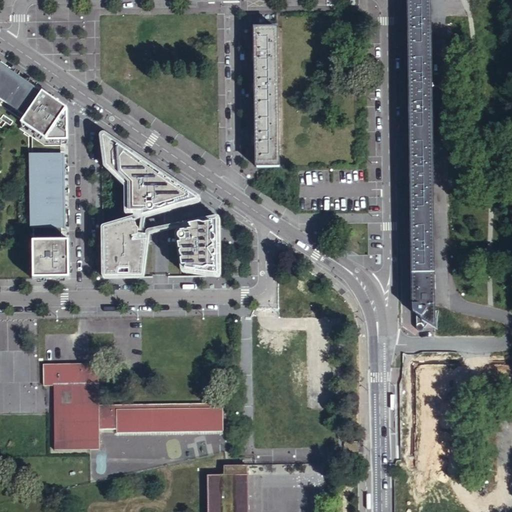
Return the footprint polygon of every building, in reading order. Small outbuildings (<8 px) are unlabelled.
[(409,0),(411,139),(413,222),(413,274),(436,273),(431,0),(409,0)] [(256,29),(258,168),(281,168),(279,29),(256,29)] [(0,101),(25,120),(21,127),(47,146),(69,145),(68,108),(0,60),(0,101)] [(104,133),(102,136),(105,168),(125,186),(128,213),(136,215),(136,219),(104,227),(104,277),(145,276),(151,238),(140,238),(138,222),(201,202),(202,197),(109,135),(104,133)] [(67,153),(32,153),(32,228),(67,228),(67,153)] [(174,226),(185,273),(221,276),(221,216),(174,226)] [(71,240),(35,240),(35,279),(72,278),(71,240)] [(413,274),(414,293),(414,306),(414,329),(415,386),(416,450),(438,450),(437,393),(437,389),(437,376),(437,329),(436,306),(436,293),(436,273),(413,274)] [(54,414),(55,451),(100,450),(100,430),(117,430),(118,434),(224,431),(224,404),(99,407),(98,365),(43,365),(44,385),(54,386),(54,414)] [(361,454),(361,443),(346,443),(346,454),(361,454)] [(249,511),(249,476),(248,476),(248,467),(224,467),(224,476),(208,476),(208,511),(249,511)]
